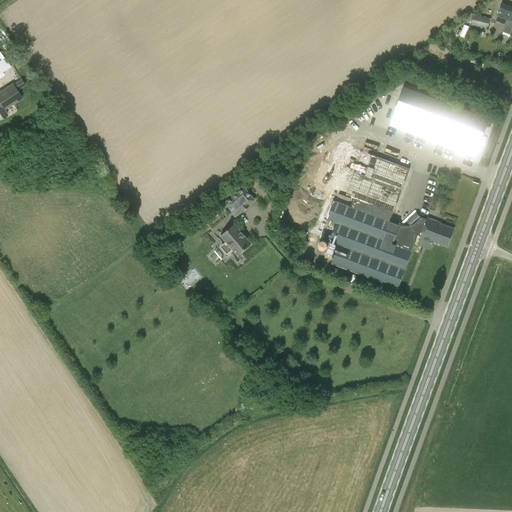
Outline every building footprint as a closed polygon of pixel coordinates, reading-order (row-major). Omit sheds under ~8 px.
[(511,5),(502,2),(495,21),(511,26),(511,28),(510,35),(511,35),(511,5)] [(488,28),(490,18),(473,14),(471,24),(488,28)] [(0,119),(7,115),(3,109),(21,98),(16,90),(25,85),(21,79),(13,85),(12,84),(0,91),(0,119)] [(404,86),(389,125),(418,136),(432,97),(404,86)] [(432,97),(418,136),(447,146),(461,108),(432,97)] [(461,108),(447,146),(475,157),(490,119),(461,108)] [(340,137),(326,174),(356,186),(361,174),(370,148),(340,137)] [(361,174),(356,186),(383,196),(397,158),(370,148),(361,174)] [(397,158),(383,196),(412,206),(426,169),(397,158)] [(244,186),(225,203),(232,212),(237,217),(256,200),(244,186)] [(427,219),(419,216),(421,236),(418,245),(430,250),(433,241),(447,246),(454,228),(440,223),(440,222),(428,218),(427,219)] [(235,223),(221,234),(227,240),(223,244),(229,251),(233,248),(238,254),(252,243),(235,223)]
